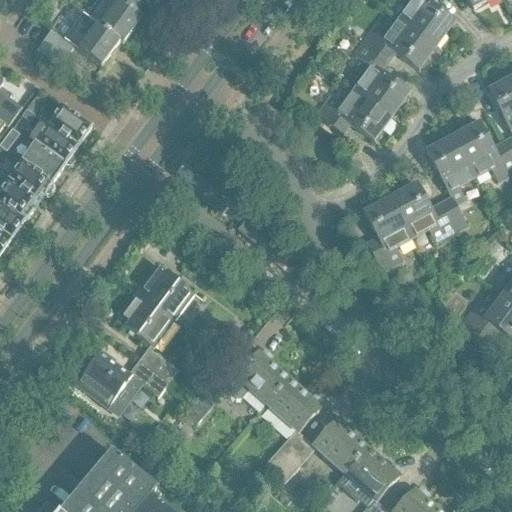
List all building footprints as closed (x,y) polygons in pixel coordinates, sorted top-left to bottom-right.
[(111,0),(100,0),(85,21),(119,45),(122,47),(141,21),(135,17),(111,0)] [(147,0),(111,0),(135,17),(147,0)] [(398,24),(436,52),(454,28),(430,10),(436,1),(435,0),(396,0),(396,1),(408,10),(398,24)] [(497,0),(464,0),(472,14),(497,0)] [(50,36),(43,45),(65,61),(72,52),(99,72),(119,45),(85,21),(82,18),(62,45),(50,36)] [(436,52),(398,24),(386,39),(374,30),(361,49),(387,68),(394,59),(418,76),(436,52)] [(65,61),(43,45),(36,56),(58,72),(65,61)] [(387,68),(361,49),(353,59),(357,63),(350,71),(363,80),(352,95),(391,123),(409,99),(380,78),(387,68)] [(511,81),(487,95),(511,140),(511,141),(502,147),(511,165),(511,81)] [(0,133),(4,128),(0,124),(0,114),(11,99),(0,92),(1,90),(2,88),(1,85),(1,84),(0,83),(0,133)] [(391,123),(352,95),(341,110),(329,101),(315,120),(341,140),(349,130),(373,148),(391,123)] [(25,114),(32,119),(39,109),(32,104),(25,114)] [(47,129),(47,130),(77,152),(90,134),(60,112),(47,129)] [(32,119),(25,114),(21,120),(30,126),(34,120),(32,119)] [(478,127),(451,141),(474,183),(489,175),(496,188),(511,179),(511,165),(502,147),(492,153),(478,127)] [(43,136),(33,148),(64,170),(70,169),(74,164),(72,159),(77,152),(47,130),(43,136)] [(474,183),(451,141),(424,156),(450,202),(439,208),(455,238),(466,232),(455,211),(464,206),(457,192),(474,183)] [(5,142),(0,148),(0,150),(6,155),(12,147),(5,142)] [(33,148),(20,167),(51,189),(64,170),(33,148)] [(20,167),(6,186),(37,208),(43,199),(45,201),(49,200),(53,195),(52,191),(50,190),(51,189),(20,167)] [(231,208),(186,170),(176,182),(221,221),(231,208)] [(6,186),(0,194),(0,210),(23,227),(37,208),(6,186)] [(455,238),(439,208),(429,214),(415,188),(388,202),(411,244),(427,235),(434,249),(455,238)] [(411,244),(388,202),(361,217),(376,243),(366,248),(382,277),(402,266),(395,253),(411,244)] [(0,210),(0,235),(11,244),(23,227),(0,210)] [(237,235),(267,261),(277,250),(247,224),(237,235)] [(0,259),(11,244),(0,235),(0,259)] [(501,301),(511,309),(511,258),(499,276),(511,286),(501,301)] [(134,298),(173,327),(194,300),(155,271),(134,298)] [(173,327),(134,298),(114,325),(153,354),(173,327)] [(511,309),(501,301),(490,316),(477,306),(456,335),(483,355),(497,336),(511,347),(511,309)] [(210,354),(223,366),(243,343),(230,332),(210,354)] [(146,354),(136,368),(167,391),(177,377),(146,354)] [(219,381),(185,420),(196,429),(225,396),(234,404),(239,404),(247,395),(266,411),(290,384),(258,356),(234,383),(232,382),(226,388),(219,381)] [(99,358),(74,392),(106,415),(116,423),(140,391),(157,404),(167,391),(136,368),(128,379),(99,358)] [(294,436),(259,475),(269,484),(305,446),(297,439),(321,412),(290,384),(266,411),(294,436)] [(305,446),(269,484),(279,493),(314,454),(343,479),(356,465),(367,452),(336,425),(312,452),(305,446)] [(379,511),(375,508),(399,481),(381,465),(367,452),(356,465),(343,479),(336,487),(363,511),(379,511)] [(164,511),(150,500),(155,493),(111,455),(62,511),(51,511),(45,507),(40,511),(164,511)] [(433,511),(414,494),(397,511),(433,511)]
